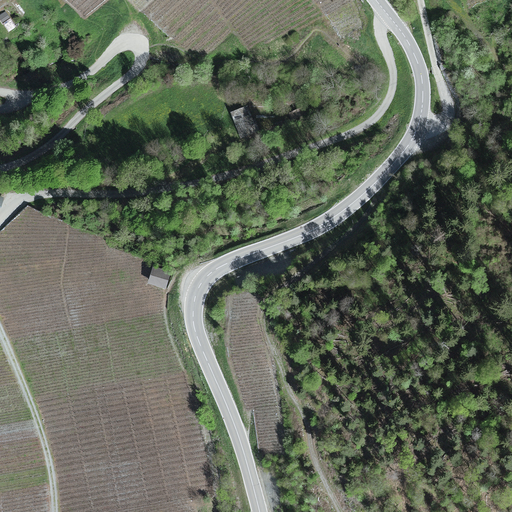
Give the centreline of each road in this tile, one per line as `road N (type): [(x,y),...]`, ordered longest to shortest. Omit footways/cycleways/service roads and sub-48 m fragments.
road 1 (tertiary): [(260,511),(194,328),(195,297),(212,271),(305,233),(353,203),(407,146),(422,102),(419,66),(376,0)]
road 2 (track): [(380,32),(390,85),(376,113),(345,133),(202,180),(23,197),(0,218)]
road 3 (track): [(0,168),(47,147),(136,68),(139,44)]
road 4 (track): [(0,333),(43,437),(55,511)]
road 5 (track): [(420,0),(445,109),(440,124),(416,129)]
road 6 (track): [(139,44),(121,45),(70,82),(31,94)]
